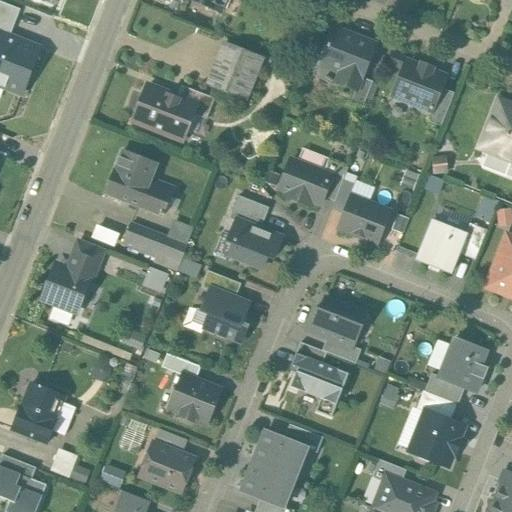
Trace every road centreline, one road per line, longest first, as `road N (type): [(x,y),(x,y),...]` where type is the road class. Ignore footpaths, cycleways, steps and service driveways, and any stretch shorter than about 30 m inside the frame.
road 1 (residential): [(511,329),(364,270),(339,264),(311,274),(300,283),(206,511)]
road 2 (residential): [(0,302),(117,0)]
road 3 (residential): [(334,0),(511,69)]
road 4 (residential): [(465,511),(511,393)]
